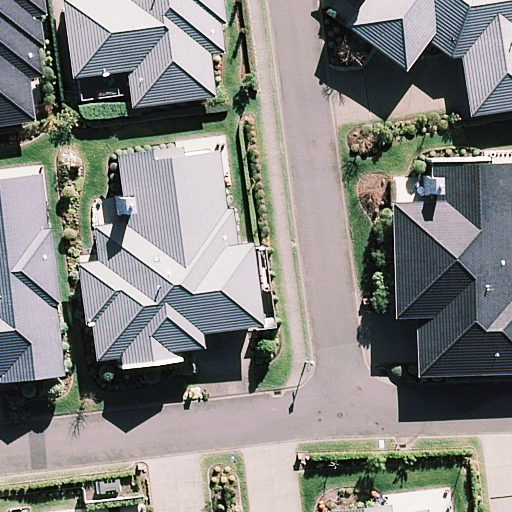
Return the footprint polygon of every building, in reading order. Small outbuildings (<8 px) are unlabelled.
[(0,0),(0,124),(32,120),(26,80),(42,78),(34,20),(44,18),(41,0),(0,0)] [(72,0),(65,1),(76,77),(127,70),(132,107),(213,95),(207,56),(224,54),(215,0),(72,0)] [(511,0),(362,0),(343,25),(396,65),(418,35),(445,56),(457,54),(466,116),(511,111),(511,0)] [(233,249),(221,151),(113,164),(121,226),(100,229),(104,258),(86,260),(98,364),(197,352),(195,333),(259,325),(250,247),(233,249)] [(511,161),(425,164),(426,205),(394,206),(396,323),(412,322),(413,375),(511,373),(511,161)] [(0,388),(63,382),(43,178),(0,181),(0,388)] [(433,511),(433,495),(334,498),(333,511),(433,511)]
